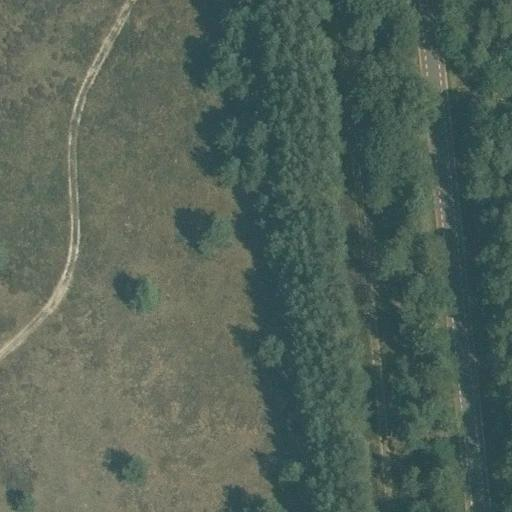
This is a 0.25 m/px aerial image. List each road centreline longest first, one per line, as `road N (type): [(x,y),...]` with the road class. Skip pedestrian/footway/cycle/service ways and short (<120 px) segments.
road 1 (track): [(342,0),(396,511)]
road 2 (secondary): [(478,511),(424,0)]
